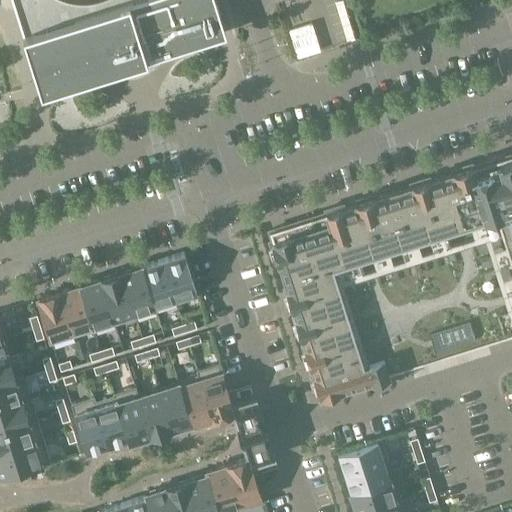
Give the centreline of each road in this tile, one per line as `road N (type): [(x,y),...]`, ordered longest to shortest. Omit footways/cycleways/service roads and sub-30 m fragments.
road 1 (residential): [(206,195),(511,98)]
road 2 (residential): [(206,195),(280,429)]
road 3 (residential): [(280,429),(511,357)]
road 4 (residential): [(511,34),(283,103)]
road 5 (residential): [(0,259),(206,195)]
road 6 (residential): [(187,134),(0,192)]
